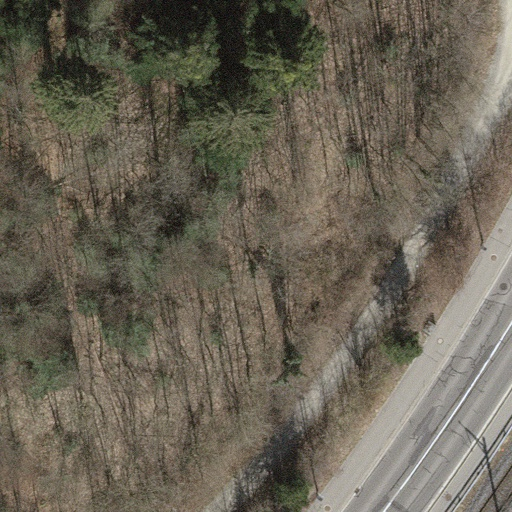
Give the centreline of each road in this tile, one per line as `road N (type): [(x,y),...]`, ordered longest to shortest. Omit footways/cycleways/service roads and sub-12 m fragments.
road 1 (track): [(216,511),(371,326),(511,80)]
road 2 (primary): [(511,322),(385,511)]
